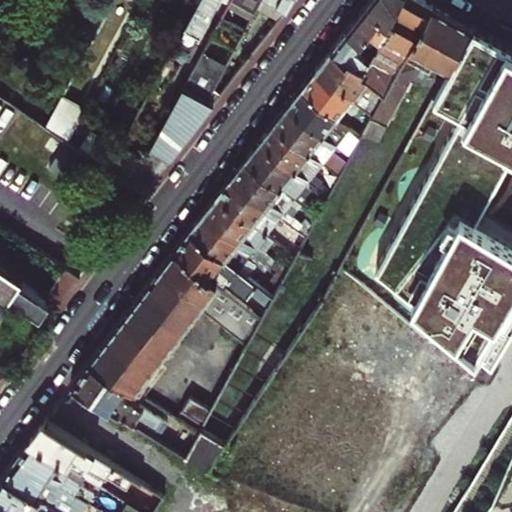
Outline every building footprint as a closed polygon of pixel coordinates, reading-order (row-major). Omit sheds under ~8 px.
[(199,0),(176,43),(185,48),(192,46),(216,0),(199,0)] [(235,0),(254,10),(259,0),(235,0)] [(281,17),(287,9),(291,0),(267,0),(277,5),(273,12),(281,17)] [(372,49),(373,47),(399,0),(368,0),(346,29),(372,49)] [(394,44),(406,50),(431,3),(425,0),(399,0),(373,47),(388,54),(394,44)] [(424,81),(435,61),(458,18),(431,3),(406,50),(393,74),(383,91),(372,113),(370,116),(385,124),(410,79),(418,83),(424,81)] [(435,61),(448,68),(472,25),(458,18),(435,61)] [(460,114),(375,273),(414,298),(494,364),(511,333),(511,240),(475,218),(510,156),(511,156),(511,46),(472,25),(448,68),(433,99),(460,114)] [(371,52),(372,49),(346,29),(330,49),(346,62),(349,58),(362,68),(371,52)] [(220,93),(213,87),(227,60),(204,47),(171,108),(142,161),(137,171),(151,181),(196,124),(220,93)] [(372,113),(383,91),(359,72),(362,68),(349,58),(346,62),(330,49),(314,69),(332,83),(334,79),(352,93),(356,87),(368,96),(361,105),(368,110),(372,113)] [(213,87),(220,93),(246,61),(232,52),(227,60),(213,87)] [(383,91),(393,74),(376,60),(378,57),(371,52),(362,68),(359,72),(383,91)] [(336,113),(350,96),(352,93),(334,79),(332,83),(314,69),(301,87),(336,113)] [(361,133),(350,125),(336,113),(301,87),(287,104),(337,143),(350,153),(353,147),(361,133)] [(46,125),(67,139),(85,107),(63,95),(46,125)] [(333,148),(337,143),(287,104),(273,122),(322,161),(338,174),(347,159),(333,148)] [(363,129),(378,137),(385,124),(370,116),(363,129)] [(319,165),(322,161),(273,122),(259,140),(327,194),(336,179),(319,165)] [(119,134),(91,127),(86,147),(114,155),(119,134)] [(324,201),(327,194),(259,140),(245,158),(294,197),(303,185),(324,201)] [(151,181),(137,171),(142,161),(139,159),(139,156),(138,155),(137,153),(135,152),(133,152),(131,152),(130,152),(128,153),(119,148),(109,167),(143,190),(144,191),(151,181)] [(285,209),(294,197),(245,158),(230,176),(280,215),(305,234),(310,224),(304,219),(302,222),(285,209)] [(275,221),(280,215),(230,176),(217,194),(266,233),(275,221)] [(257,245),(266,233),(217,194),(202,212),(273,267),(283,275),(287,268),(264,251),(257,245)] [(283,275),(273,267),(202,212),(189,229),(239,268),(248,256),(265,270),(263,273),(278,285),(283,275)] [(272,294),(239,268),(189,229),(173,249),(223,288),(229,280),(248,294),(250,292),(266,305),(272,294)] [(257,245),(264,251),(274,239),(266,233),(257,245)] [(27,265),(0,246),(0,304),(14,284),(45,304),(55,290),(24,269),(27,265)] [(246,342),(260,316),(223,288),(173,249),(89,361),(123,383),(134,390),(198,306),(246,342)] [(0,396),(18,373),(0,359),(0,396)] [(128,397),(118,390),(123,383),(89,361),(72,383),(160,439),(170,423),(128,397)] [(199,427),(210,408),(190,395),(176,417),(198,430),(199,427)] [(298,474),(326,491),(373,417),(345,399),(298,474)] [(141,511),(153,511),(164,495),(86,446),(44,420),(30,439),(72,467),(86,476),(126,502),(126,503),(136,509),(141,511)] [(185,454),(208,469),(224,443),(199,427),(198,430),(185,454)] [(69,473),(72,467),(30,439),(15,457),(88,502),(94,493),(81,485),(77,478),(69,473)] [(82,511),(88,502),(15,457),(2,475),(50,504),(54,497),(65,505),(71,504),(82,511)] [(77,478),(82,481),(86,476),(72,467),(69,473),(77,478)] [(511,511),(511,493),(480,474),(457,511),(511,511)] [(51,511),(55,507),(50,504),(2,475),(0,477),(0,506),(9,511),(51,511)] [(55,507),(63,511),(81,511),(82,511),(71,504),(65,505),(54,497),(50,504),(55,507)]
